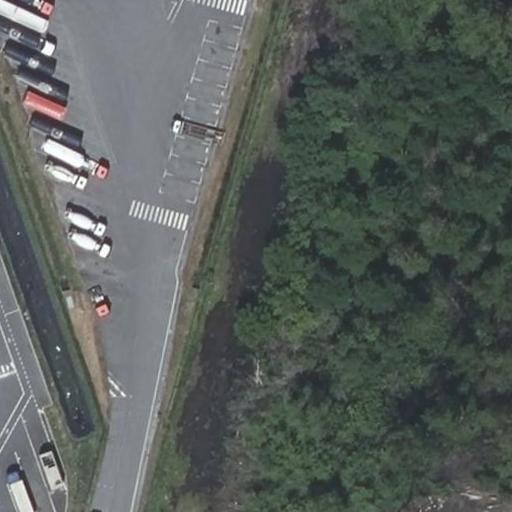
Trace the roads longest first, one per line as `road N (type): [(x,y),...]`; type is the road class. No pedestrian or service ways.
road 1 (unknown): [(121,511),(151,319),(142,158)]
road 2 (unknown): [(211,0),(142,158)]
road 3 (unknown): [(142,158),(97,0)]
